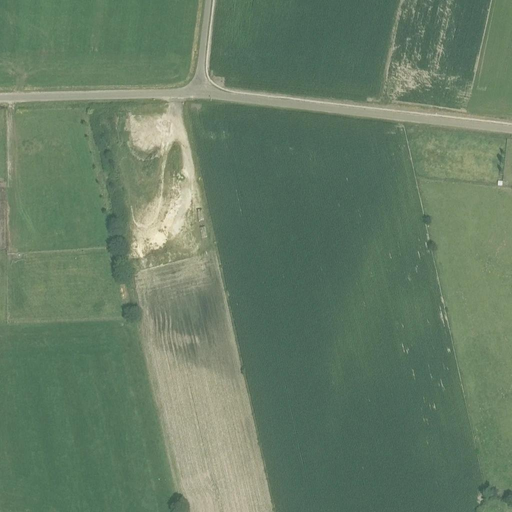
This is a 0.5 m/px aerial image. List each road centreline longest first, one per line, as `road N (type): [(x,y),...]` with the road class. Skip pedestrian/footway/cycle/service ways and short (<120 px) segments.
road 1 (unclassified): [(511,132),(197,95)]
road 2 (unclassified): [(197,95),(0,99)]
